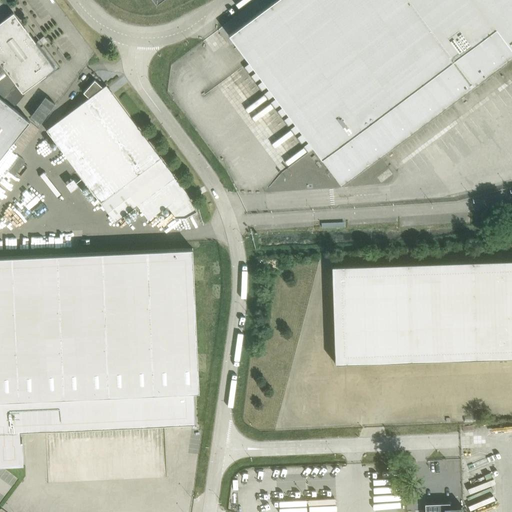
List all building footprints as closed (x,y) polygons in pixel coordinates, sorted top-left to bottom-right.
[(511,0),(274,0),(229,34),(321,158),(341,184),(511,56),(511,0)] [(42,81),(52,73),(60,67),(39,39),(36,42),(13,12),(4,19),(2,17),(4,15),(0,17),(0,157),(30,121),(3,98),(18,86),(24,94),(41,80),(42,81)] [(58,121),(46,129),(55,141),(60,137),(67,147),(62,151),(73,165),(84,157),(111,193),(123,184),(124,186),(101,203),(115,222),(137,205),(148,219),(178,197),(186,191),(141,131),(139,129),(113,94),(112,92),(109,88),(107,86),(106,85),(105,86),(103,87),(95,80),(88,87),(83,92),(89,97),(58,121)] [(19,156),(8,171),(14,176),(25,160),(19,156)] [(196,211),(196,210),(193,205),(192,203),(188,195),(186,192),(168,206),(176,217),(186,216),(191,213),(191,214),(196,211)] [(0,463),(22,462),(21,441),(22,441),(22,440),(21,440),(20,430),(195,422),(193,392),(199,391),(193,247),(0,256),(0,463)] [(511,259),(332,266),(335,363),(511,357),(511,259)] [(435,503),(425,504),(425,511),(463,511),(463,506),(450,507),(450,502),(448,502),(435,503)]
